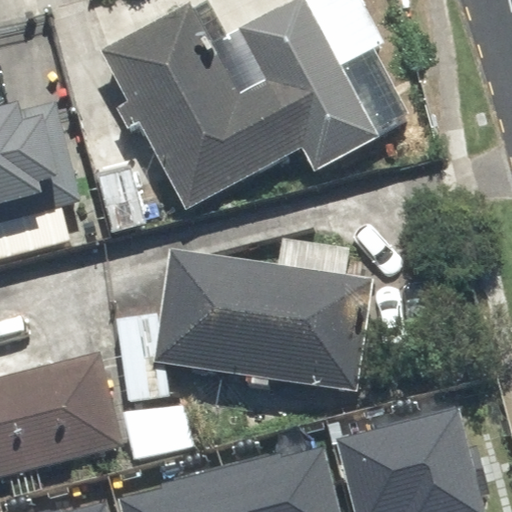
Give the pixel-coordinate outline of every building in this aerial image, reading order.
[(102,59),(187,217),(301,155),(316,182),(381,147),(304,3),(236,39),(262,87),(238,100),(190,12),(102,59)] [(0,265),(65,248),(56,213),(80,207),(53,107),(0,121),(0,265)] [(398,293),(192,272),(181,374),(387,396),(398,293)] [(0,496),(146,460),(124,371),(14,399),(1,347),(0,346),(0,496)] [(511,511),(511,508),(493,433),(372,464),(384,511),(511,511)] [(374,511),(364,472),(211,511),(374,511)]
